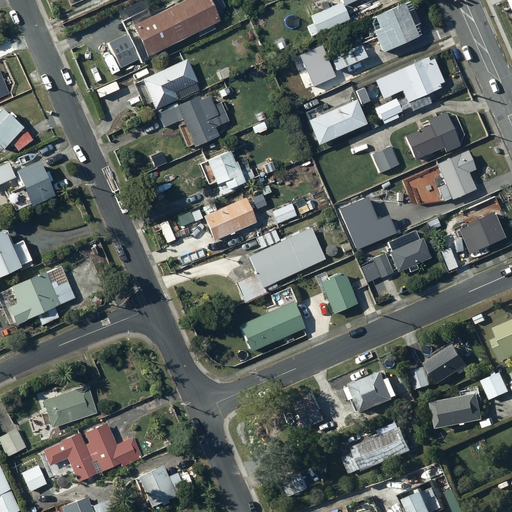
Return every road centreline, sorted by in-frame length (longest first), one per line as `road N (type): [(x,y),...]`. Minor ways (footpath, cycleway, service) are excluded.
road 1 (residential): [(201,410),(511,274)]
road 2 (residential): [(22,0),(156,306)]
road 3 (residential): [(0,371),(156,306)]
